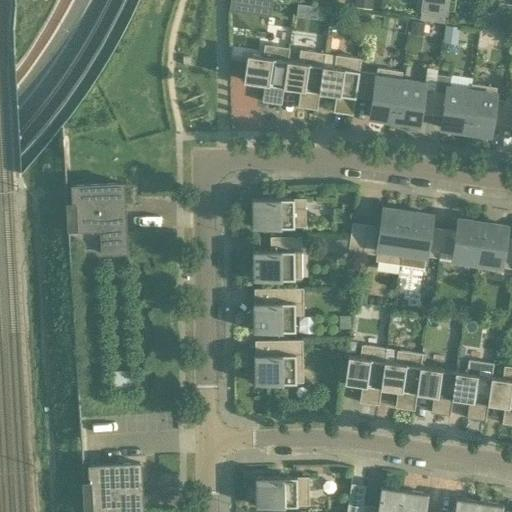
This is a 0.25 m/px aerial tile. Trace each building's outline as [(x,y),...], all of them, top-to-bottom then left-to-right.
[(233,0),(233,9),(267,12),(268,0),(233,0)] [(355,0),(354,7),(370,9),(371,0),(355,0)] [(423,0),(421,12),(445,15),(447,0),(423,0)] [(485,12),(483,27),(502,29),(509,30),(511,6),(511,3),(498,2),(497,9),(492,12),(485,12)] [(296,16),(305,17),(307,5),(298,4),(296,16)] [(411,20),(409,33),(421,35),(423,22),(411,20)] [(445,24),(443,42),(456,44),(458,26),(445,24)] [(494,34),(480,32),(478,46),(493,48),(494,34)] [(281,104),(283,86),(282,86),(286,59),(287,59),(289,47),(263,44),(262,56),(246,53),(242,80),(264,83),(261,101),(281,104)] [(297,61),(287,59),(286,59),(282,86),(283,86),(300,88),(297,106),(316,109),(319,91),(318,91),(322,64),(323,64),(324,53),(299,49),(297,61)] [(333,66),(323,64),(322,64),(318,91),(319,91),(335,93),(333,111),(352,114),(354,96),(358,70),(360,58),(335,54),(333,66)] [(376,73),(358,70),(354,96),(372,99),(369,117),(393,120),(401,71),(376,67),(376,73)] [(401,71),(393,120),(418,124),(419,112),(431,114),(434,89),(423,88),(424,82),(400,79),(401,71)] [(437,74),(434,89),(431,114),(442,115),(440,127),(465,131),(472,83),(471,83),(470,89),(449,86),(451,76),(437,74)] [(506,100),(505,100),(494,98),(496,87),(472,83),(465,131),(489,134),(491,122),(502,124),(506,100)] [(511,95),(506,94),(506,100),(502,124),(511,125),(511,135),(511,138),(511,137),(511,95)] [(155,164),(159,143),(137,139),(134,160),(155,164)] [(102,254),(126,252),(122,182),(71,185),(72,208),(67,208),(68,227),(73,227),(74,231),(100,230),(102,254)] [(251,226),(305,226),(305,197),(251,198),(251,226)] [(380,226),(366,224),(362,252),(376,254),(375,260),(399,264),(407,210),(382,207),(380,226)] [(407,210),(399,264),(423,268),(425,256),(438,258),(439,252),(443,228),(429,226),(431,214),(407,210)] [(456,230),(443,228),(439,252),(452,254),(451,261),(476,264),(482,222),(458,218),(456,230)] [(347,250),(362,252),(366,224),(351,222),(347,250)] [(482,222),(476,264),(511,269),(511,238),(504,237),(506,225),(482,222)] [(300,235),(275,236),(275,250),(251,250),(252,278),(301,278),(300,235)] [(302,287),(276,288),(276,302),(252,302),(252,330),(294,330),(294,314),(302,314),(302,287)] [(356,291),(355,301),(365,302),(366,292),(356,291)] [(421,304),(421,308),(429,309),(430,301),(426,301),(421,304)] [(350,315),(339,315),(339,328),(350,328),(350,315)] [(302,381),(302,339),(276,339),(276,354),(253,354),(253,382),(302,381)] [(378,404),(380,386),(385,348),(361,344),(359,356),(347,354),(343,381),(361,384),(358,401),(378,404)] [(386,348),(385,348),(380,386),(397,389),(394,407),(413,410),(416,392),(415,391),(421,353),(397,349),(395,361),(384,360),(386,348)] [(422,353),(421,353),(415,391),(416,392),(432,394),(430,412),(449,415),(452,397),(451,397),(455,370),(420,365),(422,353)] [(502,377),(490,375),(487,402),(504,404),(501,422),(511,423),(511,366),(503,365),(502,377)] [(490,375),(455,370),(451,397),(452,397),(468,399),(465,417),(485,420),(487,402),(490,375)] [(116,511),(141,511),(139,462),(88,465),(89,487),(84,487),(85,507),(90,507),(90,511),(117,509),(116,511)] [(254,477),(255,505),(308,504),(308,476),(254,477)] [(361,511),(363,504),(365,485),(350,483),(345,511),(361,511)] [(377,506),(363,504),(361,511),(397,511),(401,489),(380,486),(377,506)] [(423,511),(427,493),(401,489),(397,511),(423,511)] [(452,511),(474,511),(476,500),(455,497),(452,511)] [(500,511),(502,504),(476,500),(474,511),(500,511)]
